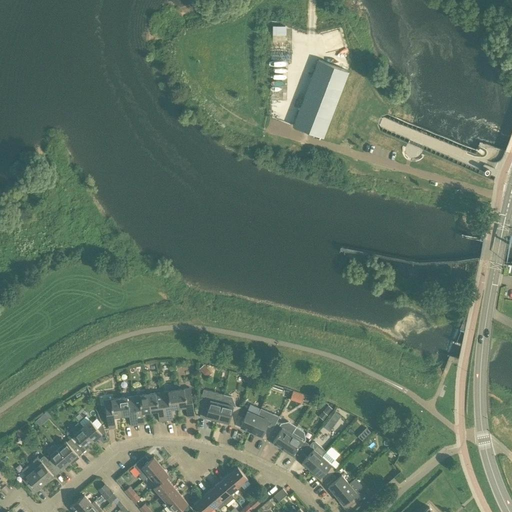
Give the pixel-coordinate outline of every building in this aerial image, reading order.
[(286,32),(286,23),(273,23),(273,32),(286,32)] [(324,138),(349,72),(318,59),(293,125),(324,138)] [(483,168),(484,169),(483,171),(483,172),(494,177),(497,170),(488,166),(486,165),(484,164),(483,165),(482,166),(482,167),(483,168)] [(271,383),(270,389),(282,393),(284,387),(271,383)] [(187,417),(195,416),(191,388),(176,390),(178,407),(186,406),(187,417)] [(293,389),(290,398),(302,401),(305,392),(293,389)] [(178,407),(176,390),(162,392),(166,420),(172,419),(171,408),(178,407)] [(162,392),(148,394),(150,411),(157,410),(159,421),(166,420),(162,392)] [(150,411),(148,394),(133,396),(138,424),(144,423),(142,412),(150,411)] [(223,395),(221,402),(217,419),(228,422),(227,424),(234,426),(237,414),(238,414),(238,412),(239,408),(236,407),(232,397),(223,395)] [(133,396),(119,398),(122,415),(129,414),(130,425),(138,424),(133,396)] [(122,415),(119,398),(104,400),(108,429),(116,427),(114,416),(122,415)] [(217,419),(221,402),(210,399),(208,407),(202,405),(199,417),(206,419),(206,417),(217,419)] [(328,415),(332,409),(328,405),(323,411),(328,415)] [(258,415),(251,431),(261,435),(260,437),(266,440),(276,421),(277,421),(279,417),(260,409),(258,415)] [(237,414),(234,426),(240,428),(240,426),(251,431),(258,415),(247,410),(244,417),(238,414),(237,414)] [(340,415),(334,411),(331,416),(336,420),(340,415)] [(82,427),(93,440),(105,430),(102,424),(97,428),(90,420),(82,427)] [(277,421),(276,421),(266,440),(272,443),(273,442),(282,448),(292,433),(296,427),(289,422),(281,423),(277,421)] [(78,422),(70,429),(79,439),(77,441),(73,436),(71,438),(83,452),(87,448),(86,447),(93,440),(82,427),(78,422)] [(27,424),(21,429),(25,434),(31,429),(27,424)] [(292,433),(282,448),(291,454),(290,455),(296,459),(304,448),(305,446),(307,444),(304,442),(306,440),(304,432),(296,427),(292,433)] [(83,452),(71,438),(67,442),(66,441),(58,448),(69,461),(71,463),(79,456),(83,452)] [(69,461),(58,448),(54,443),(46,450),(52,457),(48,461),(59,473),(63,469),(62,467),(69,461)] [(305,446),(304,448),(296,459),(301,463),(302,462),(310,469),(322,456),(326,452),(317,444),(311,451),(305,446)] [(326,452),(322,456),(310,469),(319,476),(317,478),(322,482),(333,473),(336,470),(330,465),(334,459),(326,452)] [(154,456),(149,460),(145,454),(133,464),(140,473),(139,475),(143,480),(146,478),(161,465),(154,456)] [(35,457),(29,463),(34,468),(45,482),(53,475),(54,477),(59,473),(48,461),(44,455),(39,459),(42,461),(40,463),(35,457)] [(34,468),(29,463),(21,469),(26,475),(22,479),(34,494),(39,490),(38,488),(45,482),(34,468)] [(169,474),(161,465),(146,478),(153,486),(156,483),(157,484),(165,476),(166,476),(169,474)] [(229,473),(239,485),(240,485),(243,489),(250,484),(246,479),(248,478),(238,466),(229,473)] [(239,485),(229,473),(220,480),(230,492),(239,485)] [(333,473),(322,482),(327,487),(328,486),(335,495),(349,483),(341,474),(337,478),(333,473)] [(156,483),(153,486),(161,495),(173,485),(166,476),(165,476),(157,484),(156,483)] [(234,497),(230,492),(220,480),(211,488),(225,503),(225,504),(234,497)] [(349,483),(335,495),(342,503),(341,504),(345,510),(356,501),(352,496),(360,489),(353,480),(349,483)] [(109,488),(105,483),(100,487),(100,491),(102,494),(106,491),(109,488)] [(173,485),(161,495),(166,501),(162,504),(164,507),(168,504),(180,493),(173,485)] [(106,491),(102,494),(106,498),(113,492),(109,488),(106,491)] [(225,503),(211,488),(202,496),(213,507),(215,505),(218,509),(225,503)] [(287,493),(283,488),(274,495),(279,501),(287,493)] [(133,489),(127,494),(130,497),(136,493),(133,489)] [(176,511),(188,503),(180,493),(168,504),(175,511),(176,511)] [(261,501),(267,496),(265,493),(258,498),(261,501)] [(75,511),(80,511),(91,503),(84,494),(70,506),(75,511)] [(207,511),(213,507),(202,496),(194,503),(201,511),(207,511)] [(255,497),(251,500),(256,506),(260,503),(255,497)] [(253,509),(256,506),(251,500),(248,503),(253,509)] [(91,503),(80,511),(98,511),(99,511),(102,510),(97,505),(95,507),(91,503)] [(269,507),(265,503),(260,507),(264,511),(269,507)]
